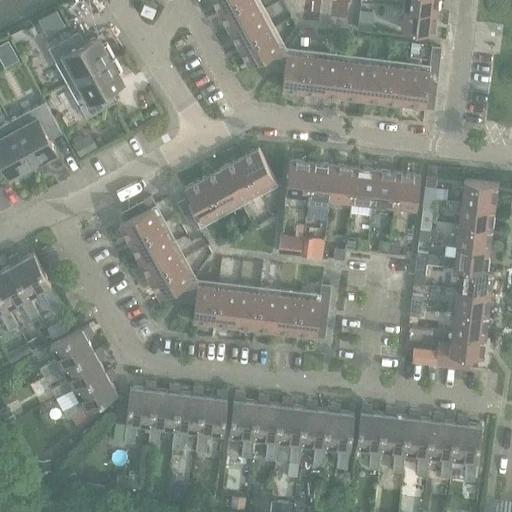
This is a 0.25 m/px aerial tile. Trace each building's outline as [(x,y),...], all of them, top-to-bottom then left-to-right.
[(212,0),(217,8),(232,0),(212,0)] [(227,26),(258,9),(252,0),(232,0),(217,8),(227,26)] [(402,0),(402,6),(435,10),(436,0),(402,0)] [(155,9),(143,4),(139,13),(151,18),(155,9)] [(399,27),(432,31),(435,10),(402,6),(399,27)] [(227,26),(237,44),(268,27),(258,9),(227,26)] [(368,28),(370,10),(358,9),(356,27),(368,28)] [(56,10),(38,20),(47,35),(64,25),(56,10)] [(247,62),(278,45),(268,27),(237,44),(247,62)] [(48,47),(67,82),(114,56),(106,42),(102,44),(97,35),(80,44),(73,32),(48,47)] [(411,42),(410,51),(417,52),(418,43),(411,42)] [(430,45),(430,48),(428,63),(427,63),(426,69),(423,105),(423,107),(432,108),(440,45),(430,44),(430,45)] [(285,52),(281,87),(301,90),(304,54),(285,52)] [(301,90),(321,92),(325,57),(304,54),(301,90)] [(112,102),(105,90),(122,81),(117,72),(121,69),(114,56),(67,82),(86,117),(112,102)] [(325,57),(321,92),(342,95),(345,59),(325,57)] [(342,95),(362,97),(365,62),(345,59),(342,95)] [(362,97),(382,100),(386,64),(365,62),(362,97)] [(406,67),(386,64),(382,100),(403,102),(406,67)] [(403,102),(423,105),(426,69),(406,67),(403,102)] [(44,100),(9,119),(35,167),(49,159),(46,155),(55,150),(46,133),(59,126),(44,100)] [(9,119),(0,124),(0,158),(1,158),(10,175),(19,170),(21,174),(35,167),(9,119)] [(98,146),(90,133),(72,143),(79,156),(98,146)] [(256,147),(238,157),(255,189),(273,179),(256,147)] [(237,199),(255,189),(238,157),(220,167),(237,199)] [(284,192),(285,192),(306,194),(310,161),(288,159),(284,192)] [(306,194),(328,197),(332,164),(310,161),(306,194)] [(332,164),(328,197),(349,199),(353,167),(332,164)] [(220,167),(201,176),(218,209),(237,199),(220,167)] [(371,213),(372,202),(371,202),(374,169),(353,167),(349,199),(353,200),(352,211),(371,213)] [(372,202),(392,204),(396,172),(374,169),(371,202),(372,202)] [(418,174),(396,172),(392,204),(414,207),(418,174)] [(435,187),(436,177),(426,175),(424,186),(423,195),(434,197),(435,187)] [(201,218),(218,209),(201,176),(183,186),(192,202),(187,205),(183,197),(175,201),(190,229),(204,222),(201,218)] [(495,183),(463,179),(460,200),(493,204),(495,183)] [(149,194),(117,211),(121,219),(150,205),(154,203),(149,194)] [(422,208),(421,218),(431,219),(434,197),(423,195),(422,208)] [(460,200),(458,222),(490,226),(493,204),(460,200)] [(118,221),(128,239),(159,222),(150,205),(121,219),(118,221)] [(418,239),(429,240),(431,219),(421,218),(418,239)] [(138,257),(169,240),(159,222),(128,239),(138,257)] [(445,242),(488,248),(490,226),(458,222),(455,243),(445,242)] [(303,234),(301,253),(312,254),(314,235),(303,234)] [(357,238),(346,237),(345,247),(355,249),(357,238)] [(138,257),(147,275),(179,258),(169,240),(138,257)] [(377,251),(386,252),(388,242),(378,240),(377,251)] [(288,252),(299,253),(300,243),(292,242),(292,244),(289,243),(288,252)] [(398,254),(399,243),(388,242),(386,252),(398,254)] [(485,269),(485,268),(488,248),(445,242),(443,254),(442,254),(441,264),(458,266),(485,269)] [(333,258),(343,259),(345,248),(334,247),(333,258)] [(416,251),(415,261),(426,262),(427,253),(416,251)] [(7,257),(11,264),(28,295),(40,289),(49,306),(59,301),(32,252),(19,259),(16,254),(13,256),(12,255),(7,257)] [(158,294),(189,277),(179,258),(147,275),(158,294)] [(414,272),(425,274),(426,262),(415,261),(414,272)] [(38,313),(28,295),(11,264),(0,269),(0,295),(7,307),(19,300),(29,318),(38,313)] [(458,266),(456,287),(489,291),(492,269),(485,268),(485,269),(458,266)] [(319,282),(317,298),(314,333),(313,335),(323,336),(329,283),(319,282)] [(191,318),(212,320),(217,285),(196,283),(191,318)] [(217,285),(212,320),(232,323),(237,288),(217,285)] [(453,309),(486,313),(489,291),(456,287),(453,309)] [(232,323),(252,325),(257,290),(237,288),(232,323)] [(257,290),(252,325),(273,328),(277,293),(257,290)] [(273,328),(293,330),(297,295),(277,293),(273,328)] [(412,294),(410,304),(421,305),(422,295),(412,294)] [(0,314),(8,329),(16,325),(7,307),(0,295),(0,314)] [(293,330),(314,333),(317,298),(297,295),(293,330)] [(433,319),(419,317),(421,305),(410,304),(409,315),(411,316),(410,327),(432,330),(433,319)] [(453,309),(450,330),(484,334),(486,313),(453,309)] [(44,376),(61,367),(93,349),(86,337),(91,334),(88,329),(90,328),(87,323),(49,344),(56,357),(38,366),(44,376)] [(62,324),(48,331),(52,338),(66,331),(62,324)] [(438,342),(435,364),(469,368),(470,355),(481,356),(484,334),(450,330),(449,343),(438,342)] [(36,338),(28,342),(31,349),(40,345),(36,338)] [(26,343),(17,348),(20,355),(30,350),(26,343)] [(55,397),(73,387),(104,369),(98,358),(103,355),(100,350),(101,349),(99,345),(93,349),(61,367),(68,378),(50,388),(55,397)] [(111,366),(104,369),(73,387),(79,399),(62,409),(66,418),(71,415),(77,427),(88,421),(82,409),(84,408),(115,391),(109,379),(114,376),(111,371),(113,370),(111,366)] [(135,423),(148,425),(153,389),(153,382),(148,381),(148,383),(142,382),(141,387),(128,386),(122,441),(133,442),(135,423)] [(157,445),(159,426),(173,427),(177,391),(178,384),(172,383),(172,385),(166,385),(166,390),(153,389),(148,425),(146,443),(157,445)] [(183,429),(196,430),(201,394),(202,387),(196,387),(196,389),(190,388),(190,392),(177,391),(173,427),(170,446),(181,448),(183,429)] [(206,432),(221,434),(226,390),(220,389),(220,391),(215,391),(214,395),(201,394),(196,430),(194,450),(204,451),(206,432)] [(240,455),(249,456),(252,437),(256,401),(242,399),(242,394),(238,393),(238,391),(233,391),(232,398),(231,398),(227,434),(242,436),(240,455)] [(273,459),(276,439),(280,403),(266,402),(267,397),(262,396),(262,394),(257,394),(256,401),(252,437),(266,439),(263,458),(273,459)] [(287,461),(297,462),(300,442),(304,407),(290,405),(291,399),(285,399),(285,397),(281,396),(280,403),(276,439),(289,441),(287,461)] [(321,465),(323,445),(327,409),(314,407),(315,402),(309,402),(310,400),(304,399),(304,407),(300,442),(313,443),(311,463),(321,465)] [(335,467),(345,468),(353,412),(338,410),(339,405),(333,405),(334,402),(328,402),(327,409),(323,445),(337,446),(335,467)] [(377,468),(380,449),(383,413),(370,412),(371,406),(366,406),(366,404),(361,403),(360,410),(359,410),(355,445),(370,448),(367,467),(377,468)] [(384,406),(383,413),(380,449),(393,450),(391,470),(401,471),(404,452),(408,416),(394,414),(395,410),(390,408),(390,407),(384,406)] [(414,473),(425,474),(427,454),(431,419),(418,417),(419,412),(413,411),(413,409),(409,409),(408,416),(404,452),(417,454),(414,473)] [(10,410),(1,414),(6,423),(15,418),(10,410)] [(449,477),(451,457),(455,422),(441,420),(442,415),(437,415),(437,413),(432,412),(431,419),(427,454),(440,456),(438,476),(449,477)] [(462,415),(456,414),(455,422),(451,457),(465,459),(462,480),(473,481),(480,425),(466,423),(466,418),(461,417),(462,415)] [(73,468),(66,471),(70,479),(77,476),(73,468)] [(118,474),(115,492),(138,495),(141,478),(118,474)] [(265,511),(267,495),(252,493),(249,511),(265,511)] [(201,503),(213,505),(214,497),(202,495),(201,503)] [(233,495),(231,504),(243,506),(245,496),(233,495)] [(272,500),(271,511),(290,511),(291,502),(272,500)] [(294,500),(293,508),(303,509),(304,501),(294,500)]
